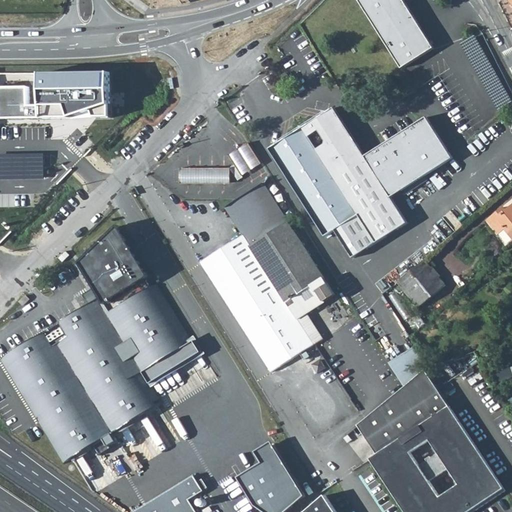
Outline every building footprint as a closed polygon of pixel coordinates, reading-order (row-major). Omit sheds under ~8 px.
[(404,0),(357,0),(401,68),(434,47),(404,0)] [(30,82),(0,82),(0,114),(114,114),(114,66),(45,67),(44,98),(30,99),(30,82)] [(284,74),(280,77),(284,84),(289,82),(284,74)] [(352,257),(407,222),(390,196),(452,157),(426,115),(364,155),(333,107),(326,112),(322,112),(322,115),(320,112),(315,114),(317,118),(316,118),(303,126),(300,126),(299,129),(286,137),(284,134),(281,136),(278,138),(280,141),(277,140),(277,143),(269,148),(324,236),(335,229),(352,257)] [(249,142),(229,154),(235,165),(230,168),(238,179),(262,164),(249,142)] [(230,168),(180,168),(180,183),(230,183),(230,168)] [(225,207),(242,235),(249,246),(287,222),(262,182),(225,207)] [(500,210),(486,220),(497,234),(504,228),(511,237),(511,204),(502,213),(500,210)] [(287,222),(249,246),(285,303),(316,283),(323,279),(287,222)] [(114,228),(76,264),(96,298),(102,305),(145,278),(114,228)] [(242,235),(200,262),(271,371),(313,345),(285,303),(249,246),(242,235)] [(426,261),(399,284),(420,309),(447,287),(426,261)] [(316,283),(321,291),(328,286),(323,279),(316,283)] [(96,298),(74,311),(0,356),(0,363),(63,463),(67,461),(73,469),(86,461),(81,453),(92,445),(97,454),(143,425),(147,422),(143,414),(153,408),(160,403),(148,384),(200,352),(156,283),(107,313),(102,305),(96,298)] [(322,339),(306,313),(326,299),(321,291),(316,283),(285,303),(313,345),(322,339)] [(328,286),(321,291),(326,299),(333,295),(328,286)] [(431,355),(424,344),(418,348),(425,359),(431,355)] [(487,347),(484,344),(477,349),(486,362),(491,359),(485,349),(487,347)] [(416,345),(388,362),(404,387),(426,369),(429,366),(425,359),(418,348),(416,345)] [(511,371),(511,370),(510,367),(492,376),(496,383),(511,375),(511,371)] [(359,424),(358,425),(378,454),(372,458),(407,511),(470,511),(475,509),(476,511),(506,491),(426,369),(404,387),(367,418),(359,424)] [(158,416),(153,408),(143,414),(147,422),(158,416)] [(86,461),(97,454),(92,445),(81,453),(86,461)] [(258,511),(286,511),(303,498),(270,445),(255,453),(261,463),(235,477),(252,507),(258,511)] [(195,511),(188,499),(203,492),(194,476),(132,511),(195,511)] [(332,511),(323,497),(304,511),(332,511)]
